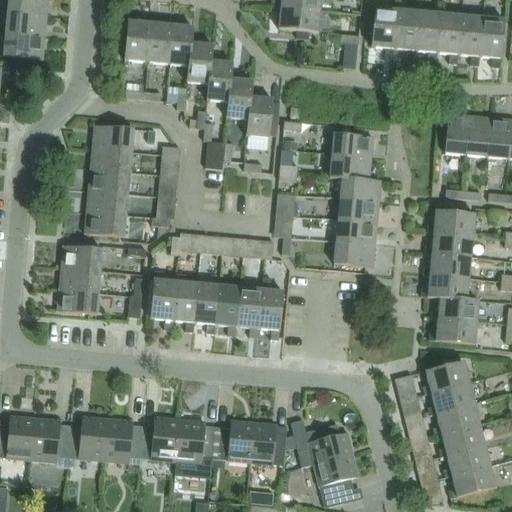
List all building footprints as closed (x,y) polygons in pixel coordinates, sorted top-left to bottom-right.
[(47,0),(7,0),(6,15),(46,18),(47,0)] [(280,0),(280,2),(270,1),(270,9),(279,10),(279,9),(319,13),(320,0),(280,0)] [(279,9),(279,10),(277,31),(296,33),(295,41),(307,42),(308,34),(317,35),(319,13),(279,9)] [(392,51),(396,12),(374,10),(370,49),(385,51),(384,60),(392,61),(393,51),(392,51)] [(392,51),(393,51),(406,52),(405,62),(413,63),(414,53),(413,53),(417,14),(396,12),(392,51)] [(413,53),(414,53),(427,54),(426,64),(434,65),(435,55),(438,16),(417,14),(413,53)] [(46,18),(6,15),(4,36),(44,39),(46,18)] [(149,25),(148,25),(135,24),(135,17),(127,16),(123,62),(145,64),(149,25)] [(435,55),(449,56),(448,66),(456,67),(457,57),(456,57),(459,18),(438,16),(435,55)] [(149,25),(145,64),(166,66),(170,27),(169,27),(156,26),(157,19),(149,18),(148,25),(149,25)] [(456,57),(457,57),(470,58),(469,68),(477,69),(478,59),(477,59),(481,19),(459,18),(456,57)] [(477,59),(478,59),(491,60),(490,70),(498,71),(503,21),(481,19),(477,59)] [(170,27),(166,66),(187,68),(188,69),(190,38),(191,39),(192,29),(177,28),(178,21),(170,20),(169,27),(170,27)] [(44,39),(4,36),(2,58),(42,61),(44,39)] [(339,45),(357,46),(358,38),(340,37),(339,45)] [(188,69),(187,68),(185,85),(207,86),(207,87),(210,56),(211,56),(212,47),(197,46),(198,39),(191,39),(190,38),(188,69)] [(207,87),(207,86),(205,102),(226,104),(227,105),(230,74),(231,75),(232,65),(217,64),(217,57),(211,56),(210,56),(207,87)] [(227,105),(226,104),(225,120),(246,122),(247,122),(250,92),(251,92),(251,83),(237,82),(237,75),(231,75),(230,74),(227,105)] [(247,122),(246,122),(245,138),(267,140),(271,101),(257,99),(257,93),(251,92),(250,92),(247,122)] [(124,101),(141,102),(142,94),(125,93),(124,101)] [(142,94),(141,102),(159,104),(160,96),(142,94)] [(185,95),(177,94),(175,112),(183,113),(185,95)] [(290,109),(289,119),(299,120),(300,110),(290,109)] [(195,131),(203,131),(204,126),(205,114),(197,113),(195,131)] [(465,158),(469,118),(447,116),(443,156),(465,158)] [(469,118),(465,158),(486,160),(490,120),(469,118)] [(490,120),(486,160),(508,162),(511,122),(490,120)] [(300,125),(283,123),(282,131),(300,133),(300,125)] [(206,144),(207,144),(210,144),(212,127),(204,126),(203,131),(202,143),(206,144)] [(93,128),(91,150),(130,154),(132,132),(93,128)] [(330,158),(370,162),(372,139),(332,136),(330,158)] [(207,144),(204,171),(221,172),(221,170),(222,163),(223,146),(210,144),(207,144)] [(295,152),(296,145),(283,144),(283,151),(295,152)] [(231,146),(223,146),(222,163),(230,164),(231,146)] [(179,150),(172,150),(161,149),(160,156),(178,158),(179,150)] [(130,154),(91,150),(89,171),(128,175),(130,154)] [(178,158),(160,156),(160,164),(177,166),(178,158)] [(370,162),(330,158),(328,180),(340,181),(340,180),(368,183),(368,182),(370,162)] [(261,167),(243,165),(242,173),(260,175),(261,167)] [(296,169),(279,167),(278,175),(296,177),(296,169)] [(128,175),(89,171),(87,193),(127,196),(128,175)] [(296,177),(278,175),(277,183),(295,184),(296,177)] [(158,186),(175,187),(176,179),(158,178),(158,186)] [(340,180),(340,181),(338,202),(378,205),(380,183),(368,182),(368,183),(340,180)] [(444,200),(461,201),(462,193),(444,192),(444,200)] [(127,196),(87,193),(85,214),(125,218),(127,196)] [(462,193),(461,201),(479,203),(479,195),(462,193)] [(294,198),(276,196),(275,204),(293,206),(294,198)] [(486,204),(504,205),(505,197),(487,196),(486,204)] [(156,207),(174,209),(174,201),(157,199),(156,207)] [(378,205),(338,202),(336,223),(376,227),(378,205)] [(432,235),(472,239),(474,217),(434,213),(433,228),(426,227),(425,235),(432,236),(432,235)] [(125,218),(85,214),(83,236),(123,240),(125,218)] [(292,219),(274,217),(273,225),(291,227),(292,219)] [(150,228),(168,230),(168,222),(151,220),(150,228)] [(376,227),(336,223),(334,244),(374,248),(376,227)] [(432,235),(432,236),(431,250),(424,250),(423,256),(430,257),(430,256),(470,260),(472,239),(432,235)] [(179,240),(178,253),(186,254),(187,236),(179,236),(179,240)] [(209,238),(200,238),(199,255),(207,256),(209,238)] [(178,253),(179,240),(171,239),(169,257),(177,258),(178,253)] [(230,240),(222,239),(220,257),(228,258),(230,240)] [(288,258),(290,240),(282,240),(280,257),(288,258)] [(251,242),(243,241),(241,259),(250,260),(251,242)] [(511,242),(504,242),(503,250),(511,250),(511,242)] [(271,262),(272,244),(264,243),(263,261),(271,262)] [(374,248),(334,244),(332,266),(372,270),(374,248)] [(60,270),(99,274),(101,252),(62,248),(60,270)] [(145,252),(127,250),(126,258),(144,260),(145,252)] [(430,256),(430,257),(429,270),(422,270),(422,278),(428,278),(468,281),(470,260),(430,256)] [(58,291),(97,295),(99,274),(60,270),(58,291)] [(511,277),(500,276),(500,284),(511,285),(511,277)] [(428,278),(427,292),(420,291),(420,299),(438,301),(466,302),(468,281),(428,278)] [(256,331),(257,331),(270,332),(269,342),(277,343),(282,293),(269,292),(270,280),(262,280),(261,292),(260,291),(256,331)] [(134,281),(132,298),(141,299),(142,281),(134,281)] [(171,323),(175,284),(153,282),(149,321),(164,322),(163,332),(171,333),(172,323),(171,323)] [(196,286),(175,284),(171,323),(172,323),(185,324),(184,334),(192,335),(193,325),(196,286)] [(511,285),(500,284),(499,292),(511,293),(511,285)] [(213,327),(218,288),(196,286),(193,325),(206,326),(205,336),(213,337),(214,327),(213,327)] [(239,290),(218,288),(213,327),(214,327),(228,328),(227,338),(235,339),(235,329),(239,290)] [(235,329),(249,330),(248,340),(256,341),(257,331),(256,331),(260,291),(239,290),(235,329)] [(95,317),(97,295),(58,291),(56,313),(95,317)] [(141,299),(132,298),(128,298),(127,319),(139,321),(141,299)] [(438,301),(436,315),(430,314),(429,322),(436,322),(436,321),(476,325),(478,303),(466,302),(438,301)] [(436,321),(436,322),(435,335),(428,335),(427,343),(474,347),(476,325),(436,321)] [(511,340),(511,328),(505,327),(503,345),(511,346),(511,340)] [(423,397),(430,396),(430,395),(468,385),(463,364),(424,374),(428,388),(421,390),(423,397)] [(393,381),(395,389),(412,385),(410,377),(393,381)] [(428,418),(435,417),(435,416),(473,406),(468,385),(430,395),(430,396),(433,409),(427,410),(428,418)] [(398,403),(400,411),(418,406),(416,398),(398,403)] [(434,439),(440,437),(478,427),(473,406),(435,416),(435,417),(438,430),(432,431),(434,439)] [(0,427),(0,460),(31,463),(34,421),(9,419),(8,428),(0,427)] [(404,424),(406,431),(423,427),(421,419),(404,424)] [(70,428),(67,461),(103,464),(107,422),(82,420),(81,429),(70,428)] [(34,421),(31,463),(56,466),(56,460),(67,461),(70,428),(59,427),(60,423),(34,421)] [(142,429),(139,461),(150,462),(151,463),(176,465),(179,423),(154,421),(153,430),(142,429)] [(107,422),(103,464),(128,466),(128,460),(139,461),(142,429),(132,428),(132,424),(107,422)] [(302,422),(289,426),(300,470),(313,467),(351,457),(346,436),(339,438),(336,427),(305,434),(302,422)] [(179,423),(176,465),(200,467),(201,461),(211,462),(215,430),(203,429),(203,425),(179,423)] [(227,463),(249,465),(252,425),(230,423),(230,431),(219,430),(216,462),(227,463)] [(252,425),(249,465),(271,467),(282,468),(286,429),(274,428),(275,427),(252,425)] [(439,460),(445,458),(445,457),(483,448),(478,427),(440,437),(443,450),(437,452),(439,460)] [(409,444),(411,452),(428,448),(426,440),(409,444)] [(444,480),(450,479),(450,478),(489,468),(483,448),(445,457),(445,458),(448,471),(442,473),(444,480)] [(351,457),(313,467),(323,511),(343,506),(340,495),(352,492),(349,481),(357,479),(351,457)] [(414,465),(416,473),(433,469),(431,461),(414,465)] [(450,478),(450,479),(454,492),(447,493),(449,501),(494,490),(489,468),(450,478)] [(250,492),(249,504),(260,505),(261,493),(250,492)] [(211,494),(209,496),(209,499),(211,502),(215,502),(217,499),(217,496),(215,494),(211,494)] [(282,494),(281,505),(291,505),(292,498),(289,495),(282,494)] [(425,507),(427,507),(442,503),(440,495),(423,499),(425,507)]
